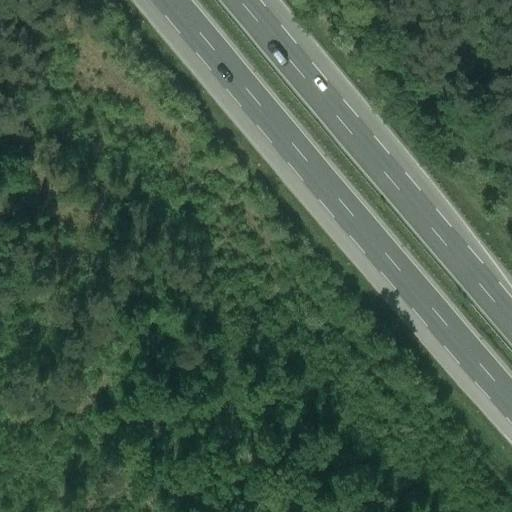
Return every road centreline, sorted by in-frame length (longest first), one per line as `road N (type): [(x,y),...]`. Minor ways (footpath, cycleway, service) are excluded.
road 1 (motorway): [(168,0),(511,403)]
road 2 (motorway): [(511,327),(236,0)]
road 3 (track): [(416,0),(511,72)]
